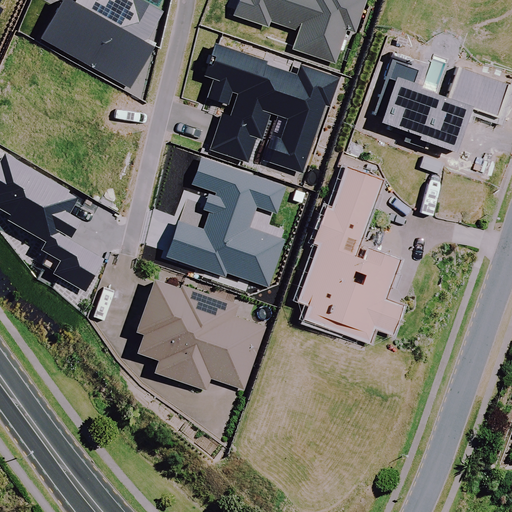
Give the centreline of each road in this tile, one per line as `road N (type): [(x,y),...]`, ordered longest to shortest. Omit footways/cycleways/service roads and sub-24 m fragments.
road 1 (residential): [(511,248),(419,511)]
road 2 (secondary): [(0,381),(99,511)]
